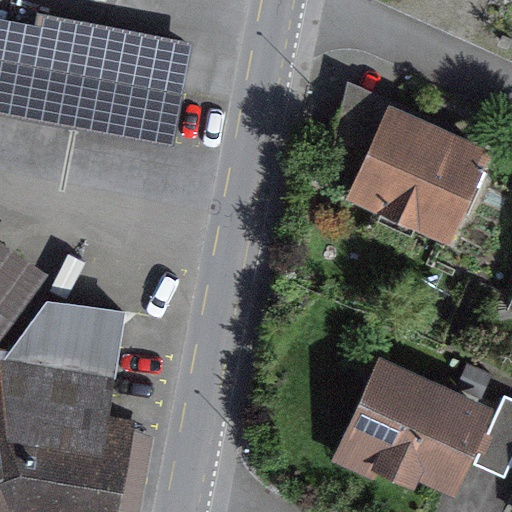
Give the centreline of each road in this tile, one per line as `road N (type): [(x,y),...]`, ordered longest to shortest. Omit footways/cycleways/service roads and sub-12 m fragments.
road 1 (tertiary): [(277,0),(188,490)]
road 2 (residential): [(294,0),(340,8),(511,86)]
